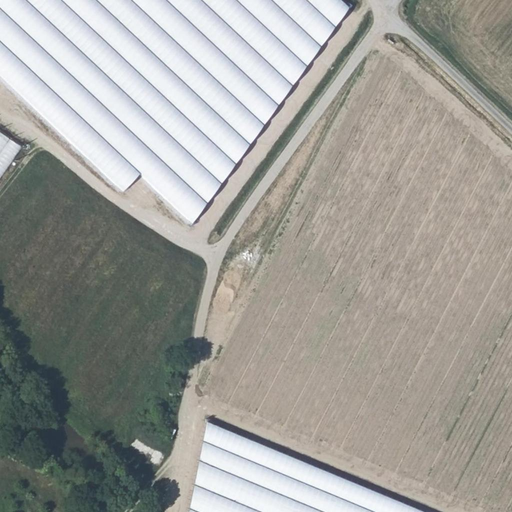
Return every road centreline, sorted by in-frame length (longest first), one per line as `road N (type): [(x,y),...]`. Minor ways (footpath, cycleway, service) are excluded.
road 1 (track): [(396,0),(223,242),(162,511)]
road 2 (track): [(373,0),(511,129)]
